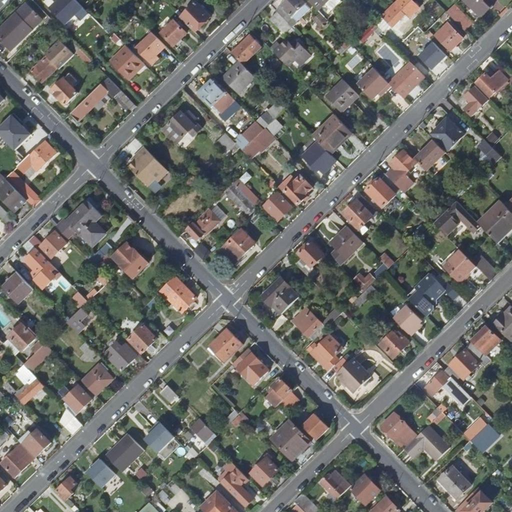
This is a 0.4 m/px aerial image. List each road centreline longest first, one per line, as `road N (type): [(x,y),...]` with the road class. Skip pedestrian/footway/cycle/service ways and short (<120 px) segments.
road 1 (residential): [(228,300),(511,22)]
road 2 (residential): [(10,511),(228,300)]
road 3 (unclassified): [(262,0),(93,164)]
road 4 (unclassified): [(511,275),(355,428)]
road 5 (residential): [(228,300),(93,164)]
road 6 (residential): [(355,428),(228,300)]
road 7 (residential): [(93,164),(0,70)]
road 8 (unclassified): [(93,164),(0,256)]
